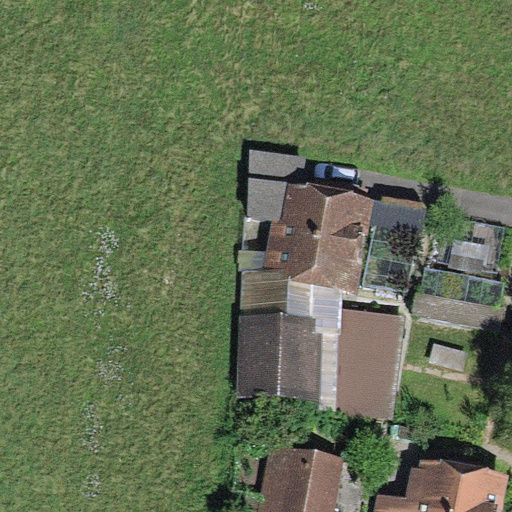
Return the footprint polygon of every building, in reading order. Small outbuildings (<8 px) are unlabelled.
[(291,195),(291,167),(245,165),(245,194),(291,195)] [(360,214),(278,202),(265,291),(347,303),(360,214)] [(336,415),(381,420),(391,326),(345,321),(336,415)] [(306,339),(244,338),(243,401),(305,402),(306,339)] [(320,511),(328,469),(278,460),(268,511),(320,511)] [(493,511),(496,492),(417,479),(411,511),(493,511)]
